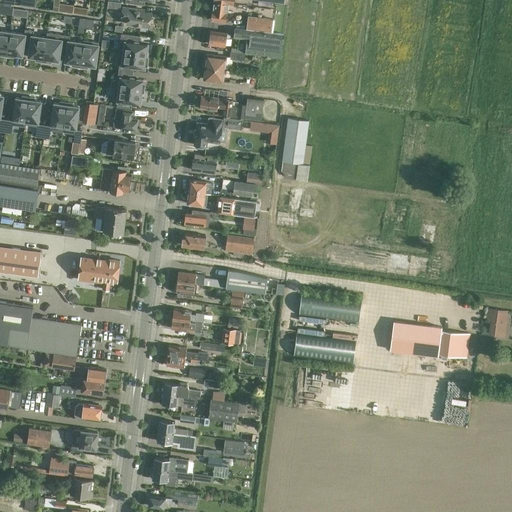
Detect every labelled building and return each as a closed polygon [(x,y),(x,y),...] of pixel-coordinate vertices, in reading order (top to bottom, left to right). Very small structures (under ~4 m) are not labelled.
[(108,1),(107,7),(120,9),(121,2),(108,1)] [(233,4),(213,1),(211,20),(225,22),(228,3),(233,4)] [(127,20),(127,24),(141,25),(140,31),(148,32),(149,27),(150,27),(152,12),(138,11),(138,9),(123,7),(121,19),(127,20)] [(28,10),(20,9),(19,17),(27,18),(28,10)] [(248,16),(246,29),(271,32),(273,20),(248,16)] [(85,27),(87,19),(80,18),(79,26),(85,27)] [(94,20),(87,19),(85,27),(92,28),(94,20)] [(43,60),(44,58),(47,37),(46,37),(33,35),(33,30),(25,29),(24,34),(23,44),(24,44),(30,45),(29,56),(36,57),(36,59),(41,60),(43,60)] [(283,35),(251,31),(235,29),(234,38),(247,40),(245,54),(281,58),(283,35)] [(7,55),(7,53),(10,32),(0,30),(0,53),(4,54),(7,55)] [(7,55),(9,55),(11,55),(14,56),(15,54),(22,55),(24,44),(23,44),(24,34),(10,32),(7,53),(7,55)] [(43,60),(46,61),(47,61),(51,61),(51,59),(59,60),(60,49),(67,50),(69,40),(70,36),(47,32),(46,37),(47,37),(44,58),(43,60)] [(208,38),(208,42),(209,43),(209,45),(225,47),(226,39),(230,38),(230,34),(226,34),(211,32),(210,38),(208,38)] [(140,43),(140,36),(121,34),(119,49),(119,52),(146,55),(147,52),(148,44),(140,43)] [(80,66),(80,63),(83,42),(69,40),(67,50),(65,61),(73,62),(72,64),(77,65),(80,66)] [(80,66),(82,66),(88,67),(88,64),(95,66),(99,42),(83,40),(83,42),(80,63),(80,66)] [(147,65),(148,56),(146,56),(146,55),(119,52),(117,64),(119,64),(118,70),(133,72),(134,66),(145,67),(145,65),(147,65)] [(232,59),(244,61),(245,54),(236,53),(230,52),(229,57),(207,55),(207,60),(206,61),(205,64),(206,66),(206,67),(224,69),(230,70),(231,68),(232,61),(232,59)] [(222,82),(224,69),(206,67),(206,68),(204,70),(204,72),(205,74),(204,79),(222,82)] [(143,82),(143,79),(132,78),(133,72),(118,70),(117,77),(118,77),(117,88),(116,88),(142,91),(144,91),(145,82),(143,82)] [(140,103),(142,91),(116,88),(117,88),(114,87),(113,100),(117,100),(117,107),(131,109),(132,102),(140,103)] [(13,121),(12,125),(25,127),(25,124),(29,97),(22,96),(22,98),(16,97),(16,98),(15,107),(14,108),(14,110),(13,117),(13,121)] [(29,97),(25,124),(26,124),(37,126),(37,124),(38,124),(39,114),(40,110),(41,101),(36,100),(36,98),(29,97)] [(201,97),(199,108),(217,110),(217,107),(223,108),(222,116),(236,118),(238,107),(232,106),(233,101),(201,97)] [(245,105),(244,118),(257,120),(261,121),(264,99),(247,97),(246,104),(245,104),(245,105)] [(51,126),(50,130),(63,132),(67,103),(60,102),(59,103),(54,103),(52,112),(52,114),(52,116),(51,122),(50,126),(51,126)] [(67,103),(63,132),(75,134),(75,130),(76,130),(77,119),(78,116),(79,106),(73,106),(74,104),(67,103)] [(98,105),(86,103),(84,112),(96,114),(98,105)] [(134,110),(116,108),(114,122),(113,127),(136,130),(137,120),(133,119),(134,110)] [(95,124),(96,114),(84,112),(83,122),(95,124)] [(195,130),(194,137),(196,137),(194,145),(206,147),(207,141),(219,143),(219,141),(221,139),(222,136),(220,133),(221,127),(240,130),(242,119),(223,117),(222,121),(213,120),(209,119),(208,125),(197,124),(196,130),(195,130)] [(312,146),(306,145),(307,136),(309,120),(306,120),(288,118),(282,161),(283,161),(281,171),(287,178),(296,179),(299,163),(309,165),(312,146)] [(6,120),(5,132),(10,133),(11,133),(12,125),(13,121),(12,121),(6,120)] [(279,125),(251,121),(250,130),(269,133),(268,137),(277,138),(279,125)] [(37,126),(36,136),(42,137),(44,125),(38,124),(37,124),(37,126)] [(44,125),(42,137),(49,138),(50,130),(51,126),(50,126),(44,125)] [(75,134),(74,142),(80,143),(82,131),(76,130),(75,130),(75,134)] [(108,140),(107,148),(114,149),(113,155),(133,158),(135,143),(108,140)] [(0,144),(0,163),(40,170),(42,152),(3,145),(0,144)] [(215,173),(217,158),(208,157),(208,161),(193,160),(191,170),(206,172),(215,173)] [(0,182),(37,188),(40,170),(0,163),(0,182)] [(101,179),(105,180),(130,183),(131,174),(126,173),(127,168),(118,167),(117,170),(103,168),(101,179)] [(248,174),(246,183),(262,185),(263,176),(248,174)] [(130,183),(105,180),(104,184),(102,183),(101,187),(104,187),(103,191),(123,193),(123,191),(128,192),(130,183)] [(188,192),(205,194),(206,182),(190,180),(188,192)] [(234,182),(223,180),(222,188),(233,190),(234,182)] [(260,197),(262,186),(234,182),(233,190),(233,194),(260,197)] [(0,204),(35,210),(38,189),(0,183),(0,204)] [(205,194),(188,192),(187,204),(203,206),(205,194)] [(215,200),(219,200),(218,212),(254,217),(256,202),(220,197),(220,196),(215,196),(215,200)] [(96,218),(125,222),(126,210),(96,206),(94,218),(96,218)] [(186,213),(184,224),(185,224),(186,224),(208,227),(210,212),(192,209),(191,214),(186,213)] [(255,237),(256,230),(256,229),(254,229),(255,219),(244,217),(242,229),(244,229),(243,235),(255,237)] [(125,222),(96,218),(94,230),(123,234),(125,222)] [(65,222),(64,230),(77,231),(78,223),(65,222)] [(206,236),(200,235),(185,233),(185,237),(183,237),(182,246),(199,248),(204,248),(206,236)] [(227,235),(225,251),(233,253),(233,256),(242,257),(243,254),(252,255),(254,239),(227,235)] [(0,245),(0,270),(38,276),(41,251),(0,245)] [(79,280),(92,281),(103,283),(102,290),(108,291),(109,284),(113,285),(113,282),(117,282),(120,261),(110,259),(110,260),(81,257),(79,274),(79,278),(80,279),(79,280)] [(226,281),(226,288),(265,293),(267,278),(238,271),(228,270),(226,281)] [(226,288),(226,281),(204,278),(204,275),(196,274),(178,272),(177,282),(199,285),(203,285),(210,286),(226,288)] [(199,285),(177,282),(175,292),(183,293),(182,296),(195,297),(196,292),(198,292),(199,285)] [(232,290),(230,307),(242,309),(244,292),(232,290)] [(302,293),(299,315),(359,322),(362,300),(302,293)] [(32,317),(33,307),(0,302),(0,344),(76,356),(81,324),(32,317)] [(507,311),(488,308),(486,322),(490,323),(488,335),(500,336),(501,323),(506,324),(507,311)] [(172,319),(190,321),(203,323),(204,315),(197,314),(197,316),(190,315),(191,311),(173,309),(172,319)] [(203,323),(190,321),(172,319),(171,329),(188,331),(189,327),(196,328),(196,327),(203,328),(203,323)] [(442,327),(394,321),(390,349),(438,356),(438,354),(456,356),(459,332),(442,330),(442,327)] [(234,344),(236,330),(225,329),(224,343),(234,344)] [(297,333),(294,356),(353,364),(356,340),(297,333)] [(201,342),(200,349),(215,351),(216,345),(201,342)] [(185,358),(191,359),(198,360),(198,359),(206,360),(207,360),(208,353),(198,352),(198,353),(186,352),(186,348),(169,346),(167,356),(185,358)] [(76,358),(45,354),(45,352),(35,351),(34,362),(43,363),(43,365),(74,370),(76,358)] [(185,358),(167,356),(166,366),(184,368),(185,358)] [(83,379),(104,382),(105,370),(89,367),(87,379),(83,378),(83,379)] [(190,368),(189,376),(196,377),(204,378),(205,369),(190,368)] [(104,382),(83,379),(81,391),(102,394),(104,382)] [(224,382),(204,379),(203,386),(223,388),(224,382)] [(165,383),(163,393),(197,397),(200,398),(201,391),(189,389),(187,383),(180,382),(179,384),(165,383)] [(52,393),(52,394),(63,396),(63,395),(76,397),(77,387),(61,385),(60,394),(52,393)] [(0,409),(7,410),(7,407),(19,409),(22,393),(0,389),(0,409)] [(213,391),(212,400),(224,401),(225,393),(213,391)] [(197,398),(197,397),(163,393),(162,404),(195,408),(197,398)] [(47,394),(45,406),(57,408),(58,401),(62,401),(63,396),(52,394),(47,394)] [(208,418),(236,422),(239,403),(224,401),(212,400),(211,400),(208,418)] [(84,404),(84,405),(79,404),(75,407),(74,416),(77,419),(85,420),(86,419),(87,418),(99,419),(101,406),(84,404)] [(195,417),(180,415),(179,422),(194,424),(195,417)] [(192,435),(193,431),(187,431),(187,430),(174,428),(175,422),(160,420),(158,431),(192,435)] [(51,432),(29,428),(28,435),(14,433),(13,442),(27,443),(27,444),(49,447),(51,432)] [(97,437),(98,433),(74,429),(72,445),(96,448),(96,444),(97,437)] [(158,431),(157,441),(172,443),(178,444),(177,448),(194,450),(196,436),(192,435),(158,431)] [(228,440),(226,449),(243,451),(244,442),(236,441),(228,440)] [(155,458),(153,469),(168,471),(187,473),(188,469),(189,459),(170,457),(170,460),(155,458)] [(208,457),(207,465),(214,466),(213,474),(222,475),(222,473),(228,473),(229,459),(208,457)] [(93,466),(76,464),(76,461),(50,458),(48,474),(67,476),(67,473),(92,477),(93,466)] [(153,469),(152,479),(166,481),(165,485),(177,486),(178,478),(192,480),(193,474),(187,473),(168,471),(153,469)] [(91,482),(75,480),(74,491),(71,490),(70,496),(89,498),(91,482)] [(39,485),(39,491),(52,493),(52,486),(39,485)] [(188,494),(175,492),(166,491),(165,497),(184,499),(184,501),(178,500),(177,504),(186,505),(187,500),(197,501),(198,495),(188,494)] [(150,496),(149,507),(163,509),(164,503),(171,504),(172,499),(150,496)] [(35,511),(37,501),(25,499),(24,509),(30,510),(29,511),(30,511),(35,511)]
